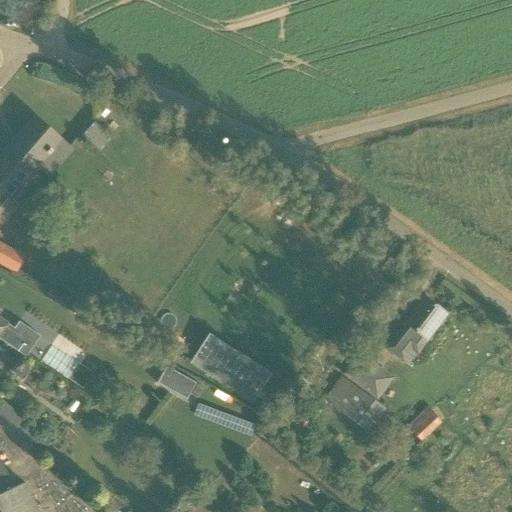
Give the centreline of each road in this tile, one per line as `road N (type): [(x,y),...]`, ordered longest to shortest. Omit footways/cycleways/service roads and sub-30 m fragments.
road 1 (unclassified): [(48,49),(296,154)]
road 2 (unclassified): [(511,312),(296,154)]
road 3 (unclassified): [(296,154),(511,85)]
